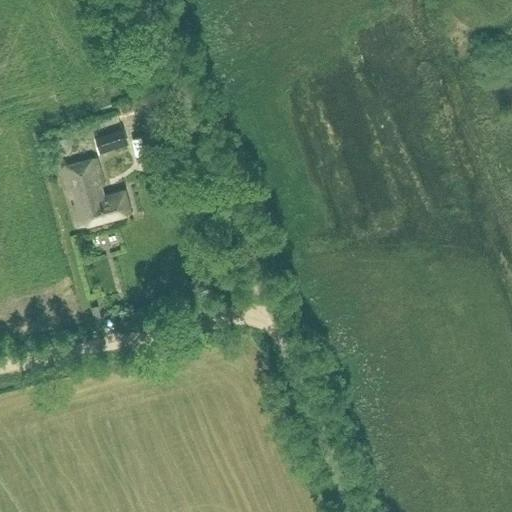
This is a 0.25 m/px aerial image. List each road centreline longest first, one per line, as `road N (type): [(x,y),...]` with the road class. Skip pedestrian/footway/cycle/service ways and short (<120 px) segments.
road 1 (unclassified): [(267,307),(143,0)]
road 2 (unclassified): [(0,364),(267,307)]
road 3 (unclassified): [(351,511),(267,307)]
